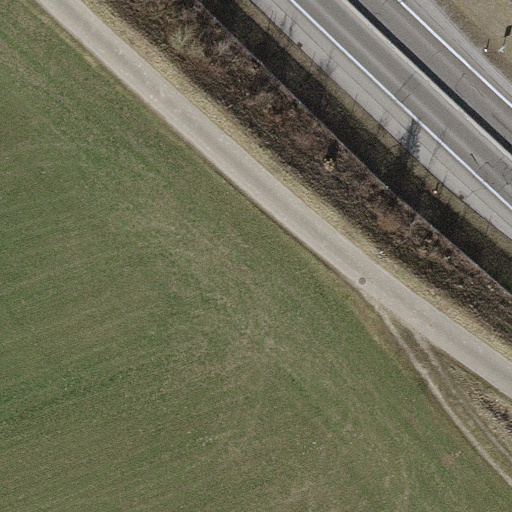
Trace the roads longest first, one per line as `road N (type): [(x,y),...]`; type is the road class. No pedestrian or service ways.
road 1 (track): [(54,0),(365,274),(511,382)]
road 2 (trunk): [(321,0),(511,182)]
road 3 (track): [(511,468),(365,274)]
road 4 (trunk): [(511,128),(374,0)]
